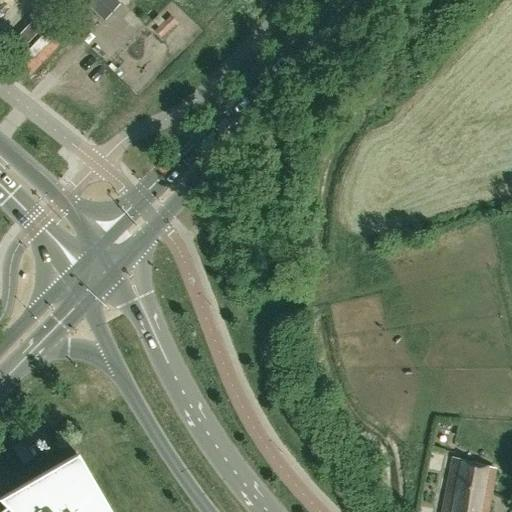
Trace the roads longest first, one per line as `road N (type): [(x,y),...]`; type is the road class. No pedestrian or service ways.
road 1 (secondary): [(264,511),(172,372),(114,245)]
road 2 (secondary): [(62,202),(123,201),(192,134),(230,127)]
road 3 (secondary): [(114,359),(209,511)]
road 4 (secondary): [(230,127),(354,0)]
road 5 (secondary): [(114,245),(230,127)]
road 6 (secondary): [(0,180),(81,281)]
